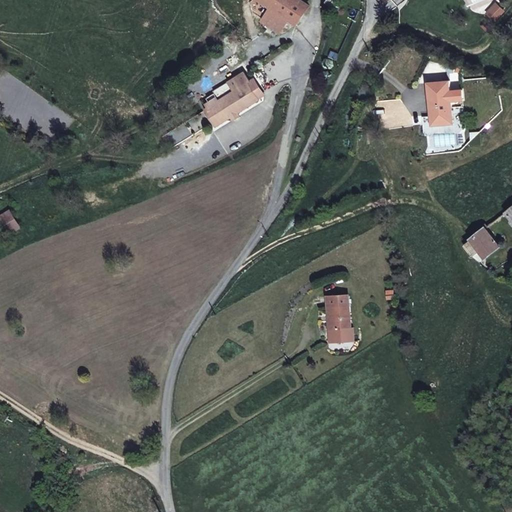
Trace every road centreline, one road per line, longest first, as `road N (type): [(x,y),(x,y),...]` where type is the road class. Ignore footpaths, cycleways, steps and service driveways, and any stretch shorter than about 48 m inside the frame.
road 1 (unclassified): [(173,511),(157,469),(176,348),(272,216),(369,17),(370,0)]
road 2 (unknown): [(309,0),(272,161),(272,216)]
